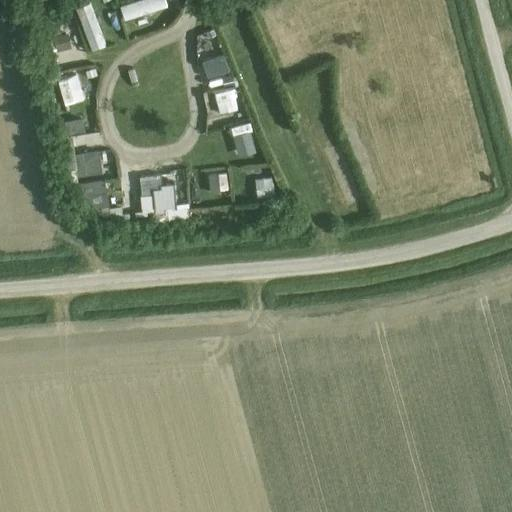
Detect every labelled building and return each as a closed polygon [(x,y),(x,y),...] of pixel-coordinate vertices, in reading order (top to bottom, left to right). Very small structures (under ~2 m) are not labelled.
[(52,15),(49,7),(40,10),(43,18),(52,15)] [(67,32),(78,30),(75,21),(65,24),(67,32)] [(211,30),(205,33),(207,38),(213,36),(211,30)] [(58,51),(72,48),(68,33),(54,37),(58,51)] [(233,56),(246,53),(242,35),(214,40),(219,67),(235,64),(233,56)] [(262,57),(269,77),(279,73),(272,53),(262,57)] [(337,64),(312,75),(320,92),(345,81),(337,64)] [(230,72),(236,94),(258,88),(251,66),(230,72)] [(95,68),(86,71),(89,79),(98,76),(95,68)] [(231,76),(220,78),(222,88),(233,86),(231,76)] [(269,100),(246,107),(252,126),(275,120),(269,100)] [(83,131),(81,118),(65,121),(67,134),(83,131)] [(74,147),(72,136),(62,137),(64,149),(74,147)] [(296,138),(302,172),(315,170),(309,136),(296,138)] [(224,153),(225,176),(246,175),(245,152),(224,153)] [(289,157),(271,160),(273,175),(292,173),(289,157)] [(185,169),(173,171),(175,182),(187,180),(185,169)] [(124,170),(123,188),(140,189),(140,171),(124,170)] [(120,206),(109,208),(110,217),(121,215),(120,206)]
